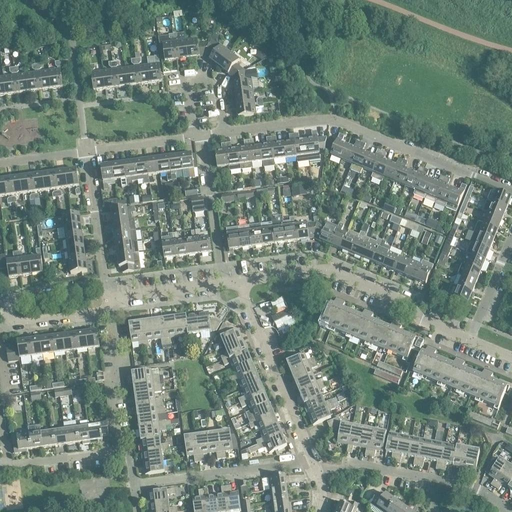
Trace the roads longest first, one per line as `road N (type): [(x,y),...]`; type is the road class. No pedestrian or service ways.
road 1 (residential): [(511,190),(326,118),(225,132)]
road 2 (residential): [(471,340),(321,269),(239,281)]
road 3 (residential): [(311,459),(239,281)]
road 4 (residential): [(133,483),(311,459)]
road 5 (residential): [(117,451),(107,378),(118,376),(106,304)]
road 6 (residential): [(222,284),(201,136)]
road 7 (residential): [(192,137),(184,77),(200,74),(218,86),(225,132)]
road 8 (residential): [(105,294),(85,153)]
road 9 (residential): [(439,480),(352,463),(316,469)]
road 10 (residential): [(85,153),(68,31)]
